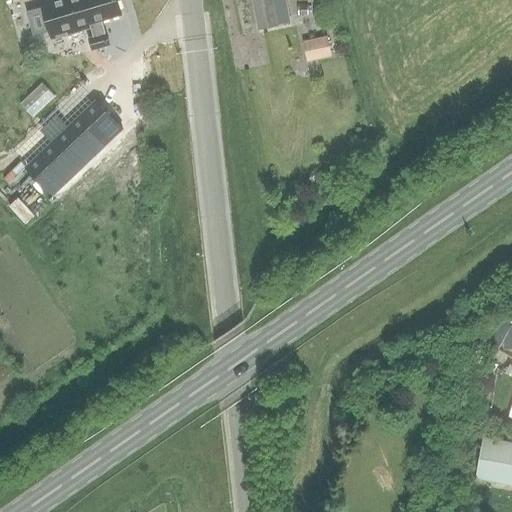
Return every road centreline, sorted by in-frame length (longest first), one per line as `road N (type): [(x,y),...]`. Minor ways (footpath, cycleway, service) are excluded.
road 1 (primary): [(26,511),(511,174)]
road 2 (unclassified): [(248,511),(189,0)]
road 3 (track): [(173,0),(0,160)]
